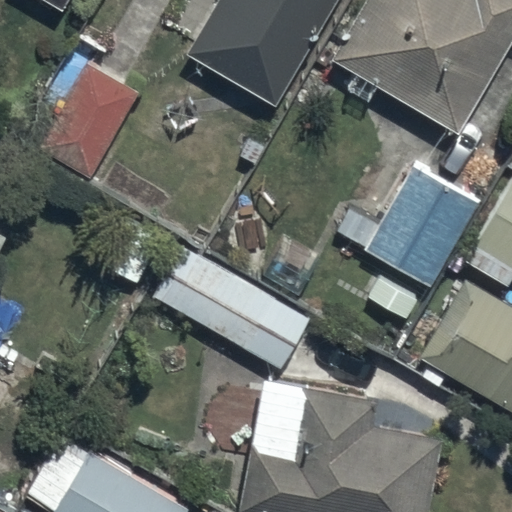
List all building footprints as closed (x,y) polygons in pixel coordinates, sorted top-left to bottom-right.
[(44,0),(60,9),(65,0),(44,0)] [(335,0),(219,0),(188,50),(273,102),(335,0)] [(511,0),(365,0),(330,62),(456,134),(511,35),(511,0)] [(134,92),(62,56),(18,147),(90,182),(134,92)] [(477,200),(410,162),(361,248),(428,286),(477,200)] [(511,171),(507,169),(457,257),(508,287),(511,280),(511,171)] [(160,241),(123,218),(95,264),(132,286),(160,241)] [(0,262),(11,243),(0,237),(0,262)] [(308,320),(176,246),(149,294),(281,368),(308,320)] [(511,308),(460,280),(415,363),(511,416),(511,308)] [(246,453),(234,511),(431,511),(445,443),(371,429),(376,405),(304,392),(291,461),(246,453)] [(52,509),(50,511),(189,511),(190,511),(62,434),(26,493),(52,509)]
